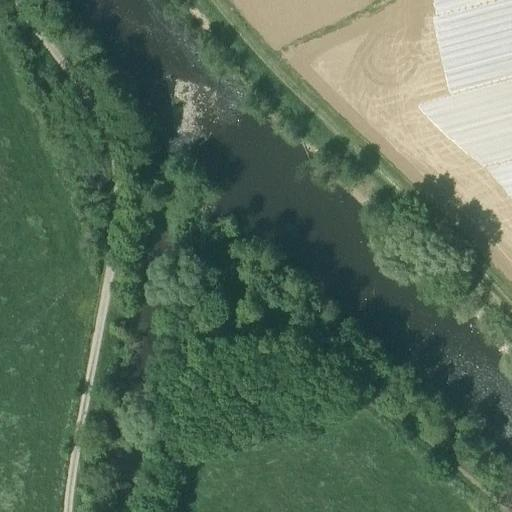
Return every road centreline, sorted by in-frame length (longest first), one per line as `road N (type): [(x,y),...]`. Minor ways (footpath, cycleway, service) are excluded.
road 1 (track): [(170,511),(190,355),(220,301),(241,298),(265,308),(501,511)]
road 2 (track): [(16,0),(121,148),(125,168),(68,511)]
road 3 (track): [(511,304),(344,140),(219,0)]
